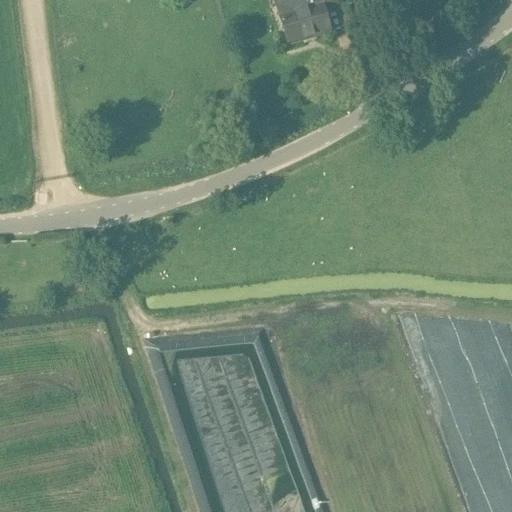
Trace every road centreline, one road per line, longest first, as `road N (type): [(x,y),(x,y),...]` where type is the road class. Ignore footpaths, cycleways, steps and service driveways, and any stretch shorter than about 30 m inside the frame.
road 1 (unclassified): [(0,226),(113,216),(271,161),(379,106),(511,19)]
road 2 (unknown): [(25,0),(48,226)]
